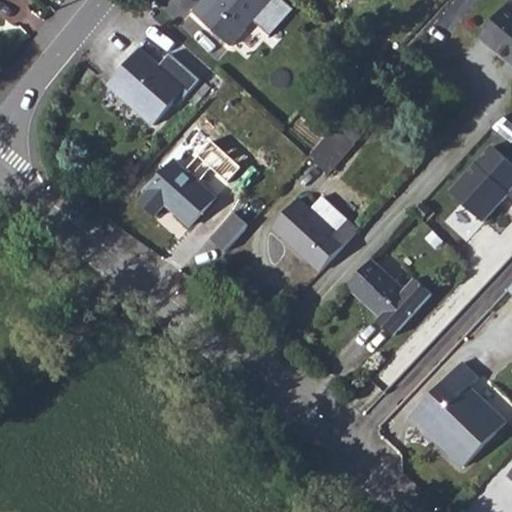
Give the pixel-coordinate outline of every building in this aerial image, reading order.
[(282,2),(279,0),(227,0),(216,12),(209,6),(197,21),(236,55),(282,2)] [(511,10),(484,44),(511,66),(511,10)] [(126,78),(113,93),(158,133),(179,110),(183,113),(205,88),(175,62),(165,73),(144,54),(124,77),(126,78)] [(342,132),(320,158),(341,176),(363,150),(342,132)] [(511,160),(492,143),(451,189),(484,219),(508,191),(511,194),(511,160)] [(197,233),(223,203),(182,167),(146,207),(163,222),(173,211),(197,233)] [(281,231),(329,274),(365,235),(330,203),(319,215),(306,203),(281,231)] [(232,258),(255,232),(240,218),(217,244),(232,258)] [(377,266),(354,293),(386,322),(382,326),(396,339),(438,292),(424,280),(410,296),(377,266)] [(476,465),(511,426),(511,417),(481,389),(491,378),(474,362),(423,415),(476,465)]
